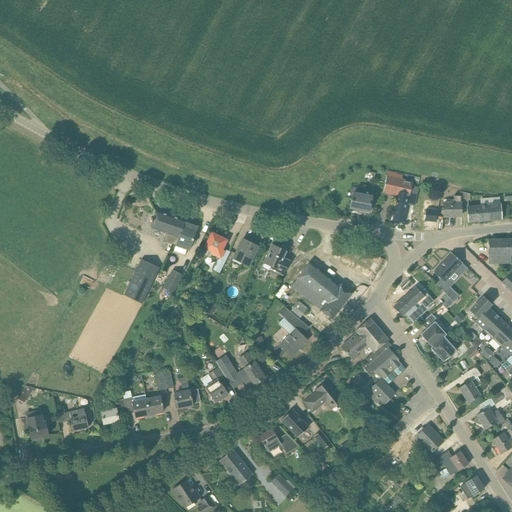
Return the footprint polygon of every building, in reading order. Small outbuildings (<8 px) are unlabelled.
[(385,183),(383,193),(396,195),(397,190),(399,191),(401,179),(402,179),(402,174),(388,171),(387,176),(386,176),(385,183)] [(395,201),(391,220),(403,223),(409,195),(416,196),(417,187),(412,185),(413,181),(402,179),(401,179),(399,191),(397,190),(396,195),(395,201)] [(372,196),(363,194),(364,190),(354,188),(353,192),(350,208),(369,212),(372,196)] [(461,203),(461,206),(468,205),(468,200),(470,200),(470,193),(467,194),(461,192),(461,196),(461,203)] [(461,196),(454,196),(454,203),(444,203),(444,216),(461,216),(461,206),(461,203),(461,196)] [(502,219),(501,209),(500,204),(499,200),(493,200),(493,198),(482,199),(483,205),(467,206),(468,222),(502,219)] [(427,210),(426,220),(437,222),(438,211),(427,210)] [(185,220),(156,211),(153,218),(151,218),(148,226),(166,232),(163,241),(172,244),(175,235),(179,237),(185,220)] [(189,250),(193,240),(196,231),(183,226),(179,237),(175,235),(172,244),(189,250)] [(210,252),(220,257),(223,251),(221,250),(226,240),(212,233),(202,253),(208,255),(210,252)] [(233,258),(229,267),(238,271),(241,262),(248,266),(256,251),(253,249),(252,251),(250,250),(253,244),(243,239),(238,248),(233,258)] [(511,255),(511,239),(489,239),(489,264),(511,264),(511,255)] [(263,262),(260,269),(268,273),(270,269),(283,275),(290,261),(283,258),(286,251),(272,244),(264,262),(263,262)] [(462,262),(452,253),(433,272),(447,285),(451,281),(448,277),(454,270),(460,276),(467,268),(462,263),(462,262)] [(124,295),(143,304),(160,268),(141,259),(124,295)] [(220,274),(225,264),(217,260),(213,270),(220,274)] [(332,319),(352,294),(340,284),(338,285),(310,262),(291,286),(320,309),(332,319)] [(165,287),(173,291),(182,274),(173,270),(165,287)] [(501,283),(511,293),(511,275),(510,274),(501,283)] [(424,295),(415,286),(393,307),(402,316),(405,313),(413,322),(429,307),(427,306),(433,300),(426,293),(424,295)] [(449,298),(442,304),(446,309),(453,302),(459,296),(449,287),(444,292),(449,298)] [(492,304),(483,296),(470,311),(478,318),(492,304)] [(286,308),(299,319),(308,308),(299,301),(291,311),(287,308),(286,308)] [(176,308),(170,313),(177,323),(183,319),(176,308)] [(299,320),(299,319),(286,308),(281,315),(286,319),(287,318),(298,327),(302,322),(299,320)] [(497,316),(489,308),(474,322),(484,330),(497,316)] [(444,336),(446,334),(435,322),(437,320),(431,314),(421,323),(426,329),(421,334),(422,335),(421,336),(431,346),(431,345),(432,346),(432,347),(444,336)] [(506,324),(497,316),(484,330),(492,338),(506,324)] [(374,352),(387,341),(388,340),(370,318),(355,331),(357,333),(342,347),(351,358),(367,345),(374,352)] [(511,334),(511,329),(506,324),(492,338),(501,347),(511,334)] [(307,340),(300,333),(296,329),(280,345),(274,351),(281,357),(286,352),(291,356),(299,347),(300,348),(307,340)] [(511,352),(511,334),(501,347),(510,355),(511,352)] [(444,336),(432,347),(432,346),(430,348),(443,361),(444,360),(445,361),(455,351),(454,351),(456,349),(444,336)] [(479,347),(482,341),(476,338),(473,343),(479,347)] [(389,348),(392,346),(387,341),(374,352),(366,359),(370,364),(364,369),(374,379),(379,374),(388,385),(406,369),(397,360),(398,359),(389,348)] [(260,370),(254,362),(248,352),(238,358),(245,369),(232,377),(227,380),(233,389),(244,381),(246,384),(252,380),(255,385),(265,378),(260,370)] [(219,367),(219,368),(230,361),(226,355),(216,362),(219,367)] [(468,402),(477,397),(480,395),(475,387),(481,383),(477,376),(480,374),(475,366),(465,373),(470,381),(459,388),(468,402)] [(226,378),(221,369),(219,368),(219,367),(208,374),(209,375),(201,380),(212,397),(212,400),(214,400),(215,402),(217,401),(221,402),(222,398),(228,394),(220,382),(226,378)] [(163,372),(167,389),(174,387),(170,370),(163,372)] [(159,391),(167,389),(163,372),(156,374),(159,391)] [(387,386),(388,385),(379,374),(374,379),(370,383),(373,386),(370,389),(374,393),(370,397),(376,403),(380,399),(384,404),(395,394),(387,386)] [(353,382),(357,386),(363,379),(359,375),(353,382)] [(193,405),(191,396),(187,376),(180,378),(183,392),(175,393),(176,399),(175,399),(175,401),(176,401),(178,408),(193,405)] [(317,391),(304,402),(312,412),(327,400),(332,406),(335,406),(342,400),(327,381),(316,389),(317,391)] [(26,402),(32,388),(25,385),(19,399),(26,402)] [(511,392),(507,386),(500,391),(501,392),(490,398),(495,405),(505,399),(507,402),(510,399),(511,402),(511,392)] [(133,397),(124,399),(126,413),(134,411),(135,417),(149,414),(146,399),(145,394),(133,397)] [(160,396),(146,399),(149,414),(163,411),(162,404),(163,404),(162,402),(161,402),(160,396)] [(109,404),(100,406),(102,414),(104,424),(119,421),(118,415),(126,413),(124,399),(117,400),(118,408),(110,410),(109,404)] [(505,420),(503,416),(499,410),(492,414),(488,408),(477,415),(485,429),(496,422),(498,425),(505,420)] [(84,409),(69,412),(73,430),(88,427),(86,415),(85,415),(84,409)] [(297,437),(309,427),(292,409),(281,420),(297,437)] [(36,440),(39,439),(39,437),(49,435),(44,414),(35,416),(35,419),(24,421),(25,428),(29,427),(31,438),(32,438),(33,440),(36,440)] [(511,436),(511,430),(511,429),(511,425),(508,420),(498,426),(503,433),(492,440),(501,453),(511,446),(511,445),(508,439),(511,436)] [(423,461),(436,448),(443,441),(437,435),(437,436),(427,426),(428,425),(416,437),(425,446),(416,454),(423,461)] [(278,438),(277,437),(272,428),(259,436),(265,446),(268,452),(281,444),(277,439),(278,438)] [(331,444),(327,438),(321,430),(314,436),(324,449),(331,444)] [(286,454),(299,446),(293,439),(282,446),(286,454)] [(233,449),(219,460),(239,485),(253,474),(233,449)] [(451,475),(460,469),(468,464),(460,451),(452,456),(448,451),(436,459),(442,468),(445,465),(447,468),(440,472),(444,479),(451,475)] [(511,468),(502,479),(511,487),(511,468)] [(286,496),(293,488),(279,474),(271,482),(286,496)] [(468,499),(475,494),(484,489),(476,476),(465,482),(465,483),(460,486),(468,499)] [(192,486),(191,487),(186,480),(172,490),(179,501),(181,500),(185,507),(200,497),(192,486)] [(406,489),(413,495),(417,490),(410,484),(406,489)] [(199,511),(207,511),(215,507),(208,496),(200,501),(203,504),(197,508),(199,511)] [(451,511),(454,510),(449,502),(443,506),(444,508),(441,509),(442,511),(451,511)]
